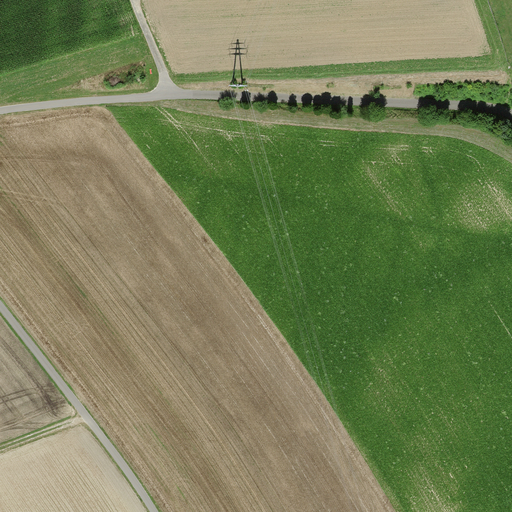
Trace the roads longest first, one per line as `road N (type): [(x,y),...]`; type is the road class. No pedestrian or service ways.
road 1 (unclassified): [(511,125),(478,109),(165,96),(0,118)]
road 2 (unclassified): [(144,511),(0,309)]
